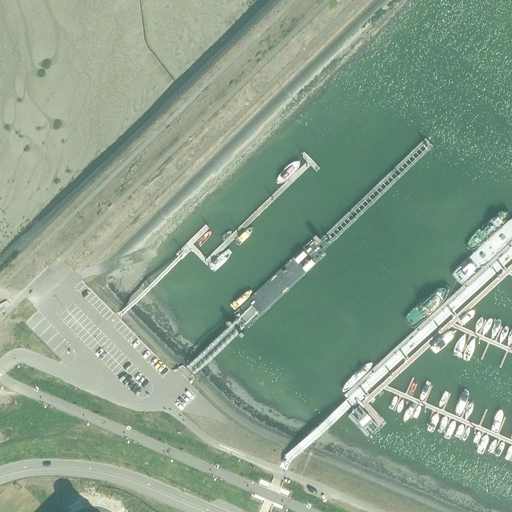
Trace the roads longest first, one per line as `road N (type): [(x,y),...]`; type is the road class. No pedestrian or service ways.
road 1 (secondary): [(208,511),(90,470),(0,476)]
road 2 (unclassified): [(0,368),(19,354),(129,398)]
